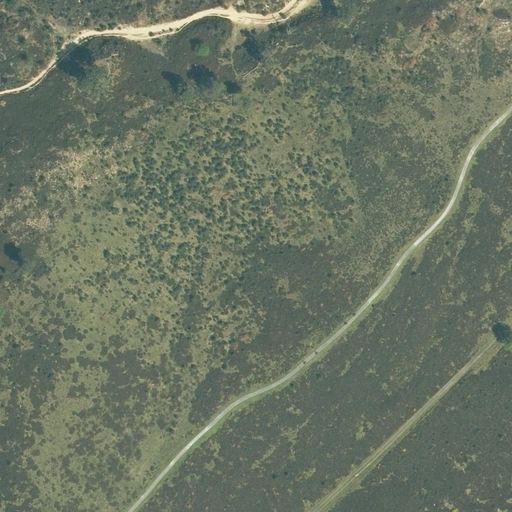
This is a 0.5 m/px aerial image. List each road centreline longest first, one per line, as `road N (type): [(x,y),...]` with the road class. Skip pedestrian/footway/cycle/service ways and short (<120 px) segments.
road 1 (track): [(0,93),(25,86),(91,33),(149,32),(220,12),(270,18),(293,0)]
road 2 (track): [(317,511),(511,318)]
